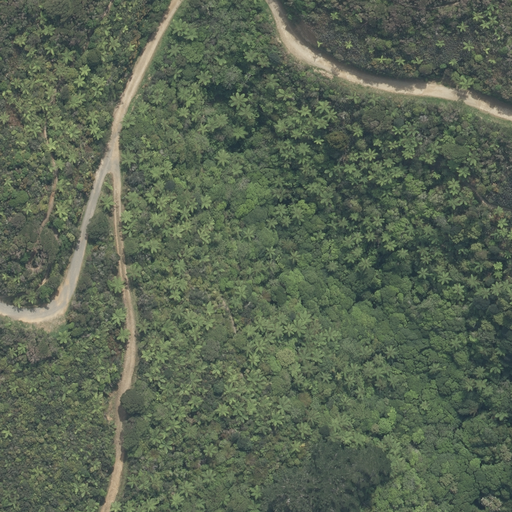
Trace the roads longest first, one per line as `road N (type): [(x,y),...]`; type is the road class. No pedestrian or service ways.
road 1 (track): [(0,304),(46,313),(61,302),(126,101),(179,0)]
road 2 (track): [(112,151),(130,354),(105,511)]
road 3 (track): [(270,0),(295,43),(324,63),(357,78),(511,113)]
